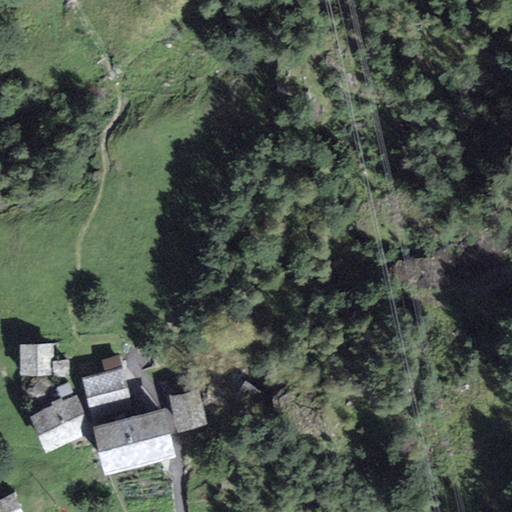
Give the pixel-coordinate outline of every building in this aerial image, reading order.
[(31,352),(29,380),(56,381),(57,353),(31,352)] [(94,411),(132,403),(127,378),(89,385),(94,411)] [(182,398),(187,436),(214,433),(209,395),(182,398)] [(87,432),(73,402),(39,419),(54,449),(87,432)] [(91,438),(97,477),(167,465),(160,426),(91,438)]
